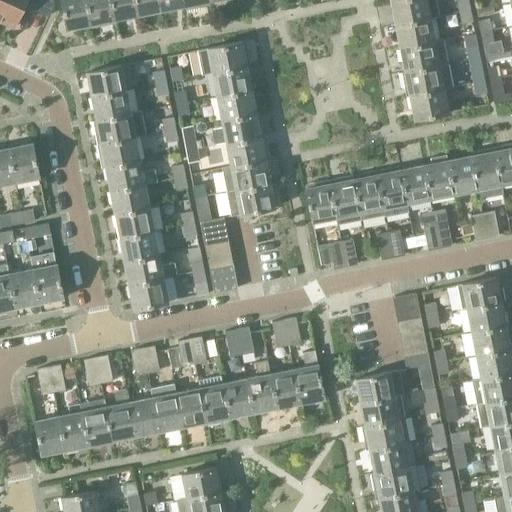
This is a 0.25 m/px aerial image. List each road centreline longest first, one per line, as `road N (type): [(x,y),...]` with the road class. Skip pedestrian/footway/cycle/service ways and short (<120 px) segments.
road 1 (residential): [(103,332),(511,247)]
road 2 (residential): [(103,332),(65,118),(32,83),(0,68)]
road 3 (residential): [(23,511),(0,387)]
